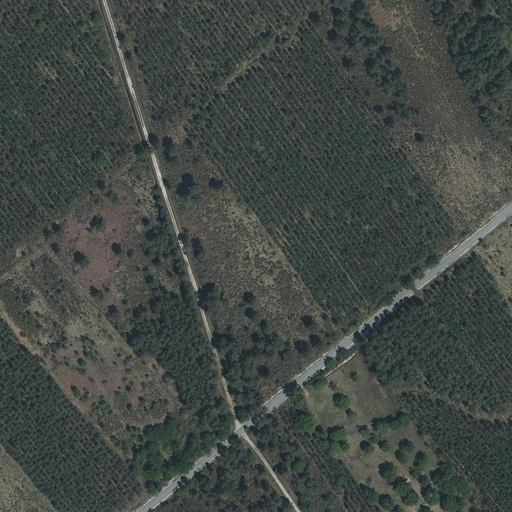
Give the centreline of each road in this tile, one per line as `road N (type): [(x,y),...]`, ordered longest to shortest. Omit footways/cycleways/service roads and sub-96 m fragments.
road 1 (track): [(299,511),(241,431),(102,0)]
road 2 (residential): [(142,511),(511,208)]
